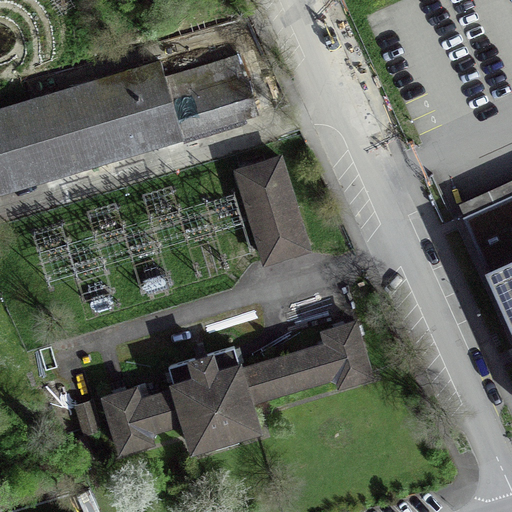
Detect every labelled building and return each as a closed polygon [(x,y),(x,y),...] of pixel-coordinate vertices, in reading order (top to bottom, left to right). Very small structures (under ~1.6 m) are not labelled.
[(164,78),(180,135),(254,114),(253,110),(237,56),(164,78)] [(0,189),(180,135),(164,78),(159,63),(157,63),(158,65),(0,111),(0,189)] [(264,260),(305,248),(278,159),(237,171),(264,260)] [(511,189),(464,212),(462,212),(463,214),(511,325),(511,189)] [(368,375),(353,323),(323,332),(326,344),(239,370),(232,348),(167,367),(173,390),(138,400),(134,389),(103,398),(119,450),(149,441),(147,436),(152,429),(183,420),(191,448),(212,442),(212,443),(215,442),(215,441),(233,435),(233,437),(236,436),(236,434),(257,428),(248,400),(330,375),(337,379),(338,384),(368,375)] [(97,431),(89,402),(74,406),(83,435),(97,431)]
